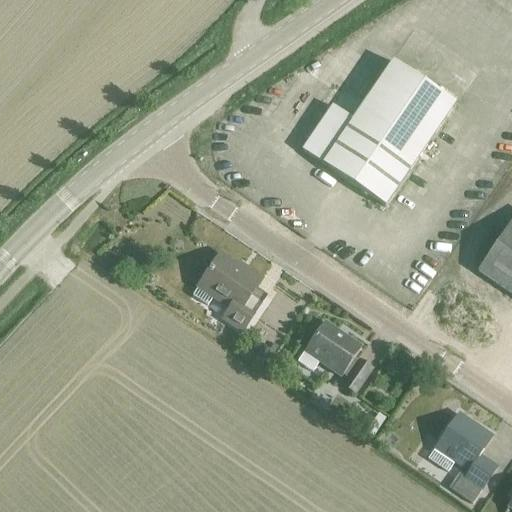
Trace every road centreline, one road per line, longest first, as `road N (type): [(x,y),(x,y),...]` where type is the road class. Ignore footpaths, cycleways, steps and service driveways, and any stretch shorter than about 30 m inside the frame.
road 1 (residential): [(511,414),(139,141)]
road 2 (secondary): [(0,272),(139,141)]
road 3 (secondary): [(139,141),(255,57)]
